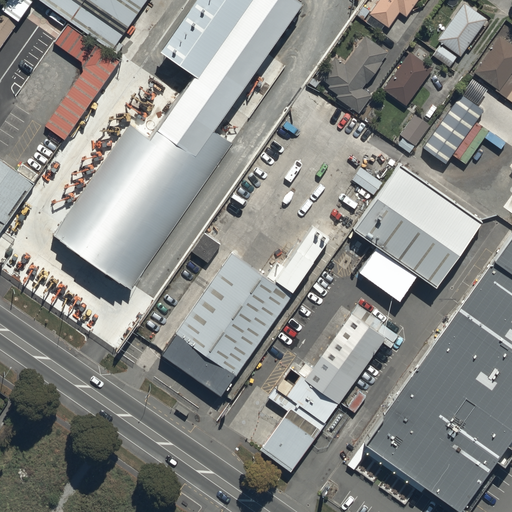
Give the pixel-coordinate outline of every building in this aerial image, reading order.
[(9,0),(0,13),(0,49),(17,24),(19,26),(33,5),(25,0),(9,0)] [(143,0),(42,0),(111,47),(143,0)] [(277,0),(221,0),(146,112),(184,138),(277,0)] [(375,0),(368,10),(387,24),(398,8),(405,13),(414,0),(375,0)] [(485,16),(462,0),(436,36),(459,52),(485,16)] [(116,57),(61,19),(50,34),(85,58),(44,118),(65,132),(116,57)] [(336,94),(358,109),(370,92),(361,86),(388,48),(364,31),(342,61),(334,55),(320,75),(328,81),(326,84),(337,92),(336,94)] [(511,71),(510,70),(511,67),(511,42),(499,33),(473,70),(498,88),(511,97),(511,71)] [(448,65),(456,53),(440,42),(432,54),(448,65)] [(404,103),(431,65),(409,49),(382,87),(404,103)] [(461,88),(422,143),(444,159),(484,105),(461,88)] [(413,111),(398,133),(414,144),(429,122),(413,111)] [(188,140),(146,112),(65,231),(131,275),(228,133),(204,117),(188,140)] [(290,132),(297,137),(308,121),(301,116),(290,132)] [(466,135),(486,150),(476,163),(464,180),(486,196),(498,179),(488,172),(498,159),(509,166),(511,161),(511,144),(477,119),(466,135)] [(273,141),(282,147),(289,137),(280,131),(273,141)] [(320,160),(335,136),(327,131),(312,155),(320,160)] [(355,146),(347,141),(329,168),(328,167),(324,172),(331,177),(334,173),(336,174),(355,146)] [(0,212),(30,168),(0,147),(0,212)] [(478,213),(390,154),(347,216),(435,275),(478,213)] [(511,225),(481,269),(438,329),(398,386),(359,442),(412,479),(453,508),(492,452),(511,424),(511,225)] [(221,246),(203,234),(191,253),(209,265),(221,246)] [(291,296),(232,254),(163,352),(223,394),(291,296)] [(291,361),(268,394),(287,406),(317,428),(383,333),(349,309),(306,371),(291,361)] [(317,428),(287,406),(259,446),(289,467),(317,428)] [(42,507),(49,496),(65,473),(41,457),(25,480),(37,488),(29,498),(42,507)] [(117,511),(125,502),(89,477),(73,500),(89,511),(117,511)] [(36,511),(38,510),(23,499),(16,509),(19,511),(36,511)]
